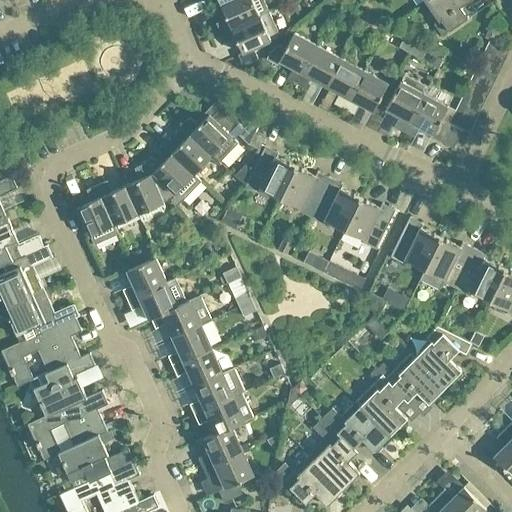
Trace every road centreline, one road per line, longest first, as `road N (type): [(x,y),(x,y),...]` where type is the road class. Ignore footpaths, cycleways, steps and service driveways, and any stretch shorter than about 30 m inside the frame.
road 1 (residential): [(179,511),(153,453),(162,429),(33,176),(125,134),(193,60)]
road 2 (residential): [(456,185),(225,74)]
road 3 (residential): [(150,0),(56,5),(0,33)]
road 4 (residential): [(456,185),(511,69)]
